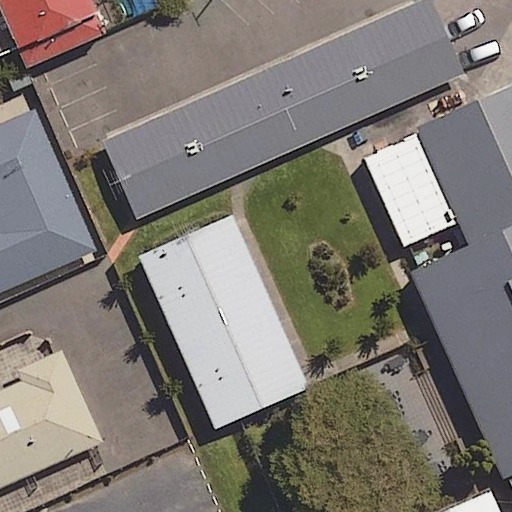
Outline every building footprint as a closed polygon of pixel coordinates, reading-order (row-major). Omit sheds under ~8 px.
[(96,18),(88,0),(0,0),(0,13),(18,53),(96,18)] [(428,0),(417,0),(100,142),(136,223),(463,77),(428,0)] [(511,511),(511,89),(358,158),(511,503),(511,511)] [(0,292),(97,249),(67,183),(34,109),(0,124),(0,292)] [(305,390),(231,219),(139,259),(214,430),(305,390)] [(403,350),(349,373),(362,404),(416,381),(403,350)] [(20,382),(0,391),(0,489),(101,444),(64,362),(60,352),(15,372),(20,382)] [(429,511),(500,511),(489,486),(429,511)]
